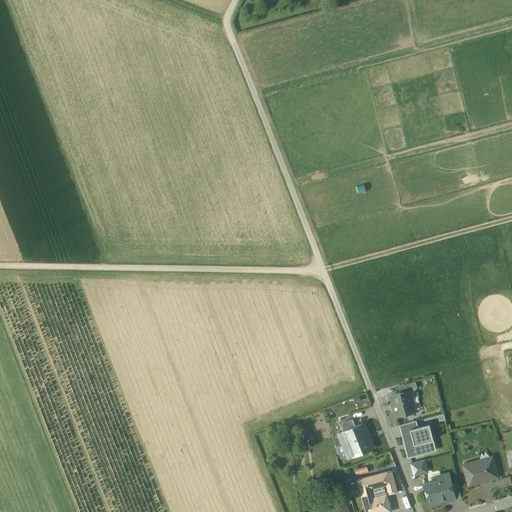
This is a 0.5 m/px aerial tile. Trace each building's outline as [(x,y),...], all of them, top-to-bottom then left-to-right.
[(409,390),(391,395),(396,416),(415,411),(409,390)] [(352,419),(340,424),(343,431),(355,426),(352,419)] [(403,438),(405,437),(411,435),(409,429),(418,427),(416,421),(399,426),(403,438)] [(355,426),(343,431),(353,456),(372,449),(366,433),(367,432),(363,423),(355,426)] [(429,424),(418,427),(409,429),(411,435),(405,437),(408,448),(405,449),(408,458),(431,452),(428,441),(433,440),(429,424)] [(492,457),(463,465),(468,485),(497,477),(492,457)] [(424,460),(411,464),(414,475),(427,472),(424,460)] [(391,471),(358,480),(366,511),(387,511),(390,511),(386,494),(388,494),(396,492),(391,471)] [(448,474),(438,476),(439,480),(424,484),(426,491),(424,494),(425,498),(428,500),(430,505),(443,502),(446,497),(453,496),(453,495),(451,486),(448,474)] [(509,477),(497,480),(499,488),(511,485),(509,477)] [(457,484),(451,486),(453,495),(453,496),(454,499),(461,497),(457,484)]
